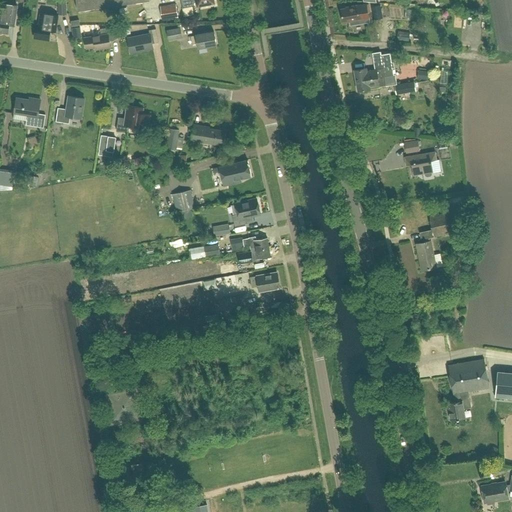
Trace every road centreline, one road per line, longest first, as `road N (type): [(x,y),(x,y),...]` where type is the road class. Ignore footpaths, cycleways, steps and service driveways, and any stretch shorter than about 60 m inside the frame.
road 1 (tertiary): [(419,511),(393,360),(310,0)]
road 2 (unclassified): [(345,511),(266,98)]
road 3 (residential): [(266,98),(0,60)]
